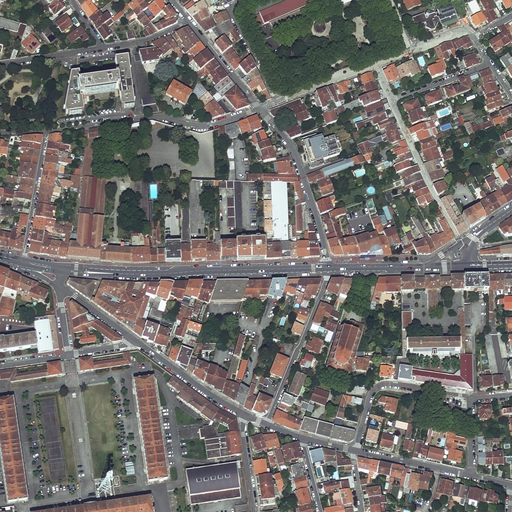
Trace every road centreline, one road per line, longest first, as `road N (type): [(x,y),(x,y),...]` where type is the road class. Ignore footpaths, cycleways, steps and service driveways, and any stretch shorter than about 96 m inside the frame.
road 1 (primary): [(61,270),(327,267)]
road 2 (residential): [(260,109),(201,126),(153,116),(45,131)]
road 3 (residential): [(260,109),(296,155),(327,267)]
road 4 (residential): [(327,267),(266,425)]
road 5 (unknown): [(35,506),(85,493),(72,382)]
road 6 (residential): [(355,450),(375,388),(471,397)]
road 7 (residential): [(460,244),(390,101)]
road 8 (residential): [(130,337),(243,414)]
road 9 (residential): [(45,131),(22,261)]
road 10 (unknown): [(160,489),(176,474),(161,372)]
road 11 (residential): [(245,0),(231,14),(270,90),(282,98)]
